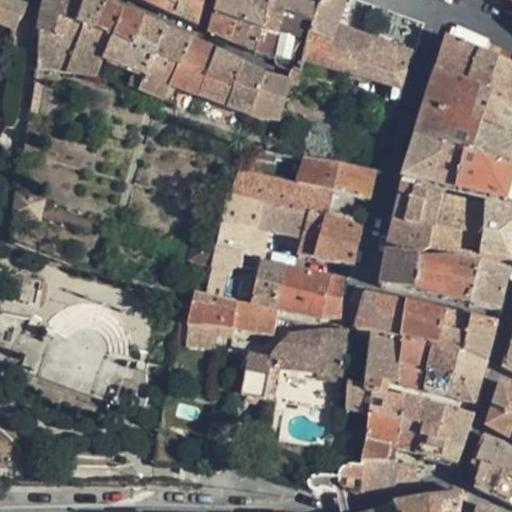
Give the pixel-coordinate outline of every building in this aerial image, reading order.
[(0,0),(0,26),(15,31),(19,23),(26,7),(5,0),(0,0)] [(36,61),(35,71),(71,75),(92,79),(100,60),(102,55),(110,36),(93,29),(92,29),(74,22),(81,0),(43,0),(36,32),(37,46),(36,61)] [(99,0),(81,0),(74,22),(92,29),(104,3),(99,0)] [(171,18),(175,0),(134,0),(170,17),(171,18)] [(200,0),(175,0),(171,18),(194,27),(200,0)] [(260,30),(276,35),(282,13),(268,8),(270,0),(215,0),(213,14),(236,23),(260,32),(260,30)] [(274,67),(291,74),(291,72),(300,75),(303,63),(303,62),(308,35),(344,49),(351,52),(357,34),(336,27),(342,5),(327,0),(270,0),(268,8),(282,13),(276,35),(280,36),(275,60),(273,60),(274,67)] [(104,3),(92,29),(93,29),(110,36),(132,46),(142,20),(124,12),(104,3)] [(236,23),(213,14),(212,16),(207,34),(229,44),(236,23)] [(102,55),(100,60),(123,68),(132,71),(145,76),(152,58),(163,30),(142,20),(132,46),(110,36),(102,55)] [(234,46),(254,55),(260,32),(236,23),(229,44),(234,46)] [(445,38),(485,55),(486,53),(490,42),(452,26),(445,38)] [(188,41),(163,30),(152,58),(177,69),(188,41)] [(255,55),(273,60),(275,60),(280,36),(276,35),(260,30),(260,32),(254,55),(255,55)] [(357,34),(351,52),(381,63),(387,45),(357,34)] [(303,62),(347,75),(351,77),(400,91),(405,73),(405,72),(381,63),(351,52),(344,49),(308,35),(303,62)] [(471,88),(485,55),(445,38),(445,39),(435,71),(471,88)] [(213,53),(188,41),(177,69),(175,74),(169,88),(179,92),(196,98),(213,53)] [(381,63),(405,72),(412,54),(387,45),(381,63)] [(214,53),(213,53),(196,98),(206,101),(210,103),(227,60),(214,53)] [(485,55),(471,88),(478,91),(511,105),(511,65),(486,53),(485,55)] [(177,69),(152,58),(145,76),(139,92),(140,92),(162,102),(169,88),(175,74),(177,69)] [(241,67),(227,60),(210,103),(211,103),(225,108),(241,67)] [(263,78),(241,67),(225,108),(248,117),(263,78)] [(132,71),(126,88),(139,92),(145,76),(132,71)] [(478,91),(471,88),(435,71),(413,138),(445,150),(436,188),(457,192),(466,157),(511,170),(511,138),(472,124),(478,91)] [(288,83),(287,85),(287,86),(297,88),(300,75),(291,72),(291,74),(288,83)] [(287,85),(263,78),(248,117),(250,118),(260,121),(277,122),(287,86),(287,85)] [(28,110),(28,113),(38,115),(42,87),(32,85),(28,110)] [(173,106),(179,92),(169,88),(162,102),(173,106)] [(511,105),(478,91),(472,124),(511,138),(511,105)] [(26,125),(21,157),(38,160),(43,128),(26,125)] [(445,150),(413,138),(412,141),(401,180),(436,188),(445,150)] [(511,170),(466,157),(457,192),(508,203),(511,190),(511,170)] [(305,160),(298,184),(297,186),(335,195),(369,203),(375,175),(305,160)] [(298,184),(251,173),(240,171),(231,196),(266,204),(259,228),(268,231),(302,240),(310,213),(326,218),(328,218),(335,195),(297,186),(298,184)] [(395,225),(421,230),(430,196),(403,190),(395,225)] [(266,204),(231,196),(229,195),(217,246),(246,253),(246,256),(262,260),(268,231),(259,228),(266,204)] [(421,230),(434,232),(445,199),(430,196),(421,230)] [(43,204),(19,197),(14,215),(39,221),(43,204)] [(445,199),(434,232),(431,254),(455,255),(457,236),(479,237),(476,258),(481,259),(487,208),(445,199)] [(511,214),(487,208),(481,259),(511,263),(511,214)] [(298,255),(315,259),(326,218),(310,213),(302,240),(298,255)] [(355,268),(363,230),(328,218),(326,218),(315,259),(355,268)] [(431,254),(434,232),(421,230),(395,225),(388,254),(423,259),(431,254)] [(457,236),(455,255),(476,258),(479,237),(457,236)] [(187,262),(212,269),(216,251),(192,244),(187,262)] [(233,274),(227,302),(239,304),(252,307),(261,264),(262,260),(246,256),(246,253),(217,246),(216,251),(212,269),(233,274)] [(423,263),(423,259),(388,254),(388,255),(381,289),(420,295),(472,307),(482,268),(450,262),(423,263)] [(341,321),(344,291),(330,288),(332,279),(261,264),(252,307),(280,313),(314,320),(323,322),(341,321)] [(482,268),(472,307),(472,308),(501,315),(511,273),(482,268)] [(212,269),(207,297),(227,302),(233,274),(212,269)] [(344,291),(344,282),(332,279),(330,288),(344,291)] [(195,294),(188,326),(235,331),(239,304),(227,302),(207,297),(195,294)] [(363,311),(356,332),(373,335),(401,341),(406,305),(355,294),(353,302),(354,302),(364,305),(363,311)] [(353,308),(363,311),(364,305),(354,302),(353,308)] [(239,304),(235,331),(236,331),(275,338),(280,313),(252,307),(239,304)] [(406,305),(401,341),(404,341),(415,344),(421,308),(406,305)] [(421,308),(415,344),(434,347),(441,349),(448,314),(421,308)] [(448,314),(441,349),(460,354),(465,355),(473,320),(451,314),(448,314)] [(473,320),(465,355),(489,364),(499,327),(473,320)] [(188,326),(185,347),(230,352),(235,331),(188,326)] [(279,349),(270,360),(249,356),(241,396),(241,397),(265,401),(271,371),(281,372),(282,363),(318,367),(317,375),(343,378),(347,332),(325,332),(288,336),(288,339),(279,349)] [(401,341),(373,335),(366,388),(348,384),(346,412),(370,416),(372,395),(389,399),(390,396),(392,385),(400,387),(404,341),(401,341)] [(415,344),(404,341),(400,387),(425,392),(434,347),(415,344)] [(434,347),(425,392),(476,405),(482,387),(454,381),(460,354),(441,349),(434,347)] [(454,381),(482,387),(489,367),(489,364),(465,355),(460,354),(454,381)] [(241,396),(249,356),(242,355),(234,395),(241,396)] [(281,372),(317,375),(318,367),(282,363),(281,372)] [(271,371),(265,401),(276,402),(281,372),(271,371)] [(343,385),(343,378),(317,375),(316,383),(334,384),(343,385)] [(511,415),(511,388),(501,383),(493,408),(511,415)] [(341,412),(343,385),(334,384),(331,410),(341,412)] [(406,399),(390,396),(389,399),(372,395),(370,416),(401,422),(406,399)] [(406,399),(401,422),(403,423),(424,427),(466,439),(473,416),(433,403),(406,399)] [(488,428),(511,441),(511,415),(493,408),(488,428)] [(366,447),(362,464),(388,461),(391,449),(398,451),(403,423),(401,422),(370,416),(366,447)] [(424,427),(403,423),(398,451),(418,455),(424,427)] [(466,439),(424,427),(418,455),(417,458),(458,466),(466,439)] [(511,477),(511,451),(501,444),(494,442),(485,438),(475,463),(511,477)] [(339,475),(338,476),(338,478),(338,481),(339,485),(343,488),(345,490),(351,493),(358,494),(383,493),(392,491),(396,489),(397,478),(399,465),(399,461),(388,461),(362,464),(361,466),(349,466),(346,467),(341,471),(339,475)] [(511,509),(511,477),(475,463),(471,472),(480,475),(475,490),(511,509)] [(418,467),(399,465),(397,478),(417,480),(418,467)] [(338,493),(333,492),(338,505),(339,511),(348,511),(346,504),(342,489),(340,492),(338,493)] [(430,511),(461,511),(465,497),(430,500),(430,501),(430,511)] [(430,511),(430,501),(394,507),(396,511),(430,511)]
